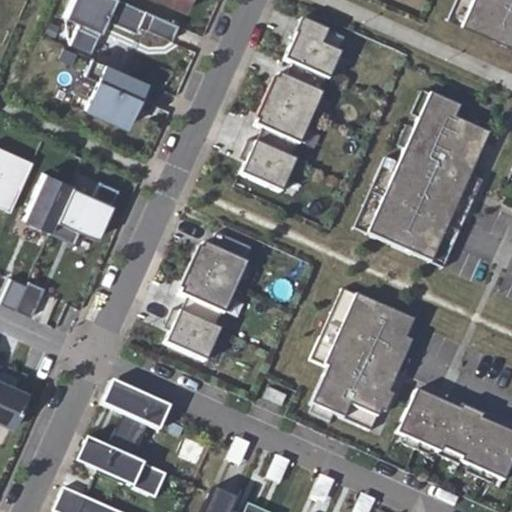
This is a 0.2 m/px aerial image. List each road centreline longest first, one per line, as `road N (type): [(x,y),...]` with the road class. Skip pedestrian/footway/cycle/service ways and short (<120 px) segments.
road 1 (residential): [(249,0),(86,359)]
road 2 (residential): [(86,359),(436,511)]
road 3 (residential): [(86,359),(22,511)]
